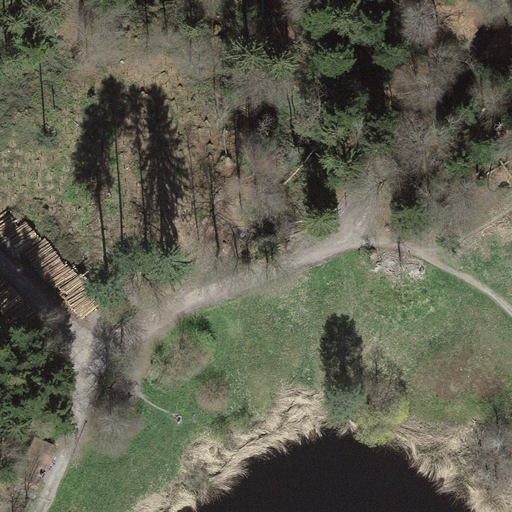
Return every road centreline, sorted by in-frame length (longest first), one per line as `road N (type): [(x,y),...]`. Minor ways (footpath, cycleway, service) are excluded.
road 1 (track): [(376,241),(336,240),(282,261),(101,353)]
road 2 (track): [(101,353),(28,511)]
road 3 (track): [(101,353),(0,264)]
